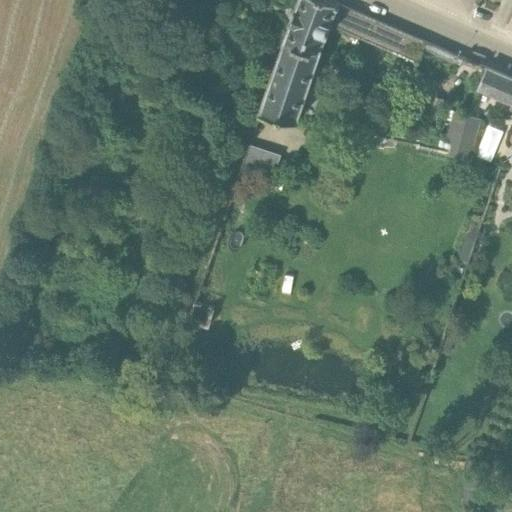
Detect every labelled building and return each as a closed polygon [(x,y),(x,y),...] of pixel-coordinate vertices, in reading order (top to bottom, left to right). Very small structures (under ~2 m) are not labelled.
[(464,56),(338,3),(330,0),(297,0),(283,41),(319,55),(330,24),(418,61),(424,47),(461,63),(464,56)] [(298,118),(322,56),(319,55),(283,41),(258,110),(298,118)] [(511,77),(486,67),(477,88),(511,102),(511,77)] [(479,117),(455,112),(446,153),(469,158),(479,117)] [(248,162),(277,165),(279,148),(250,145),(248,162)] [(484,511),(488,463),(467,461),(462,509),(484,511)]
